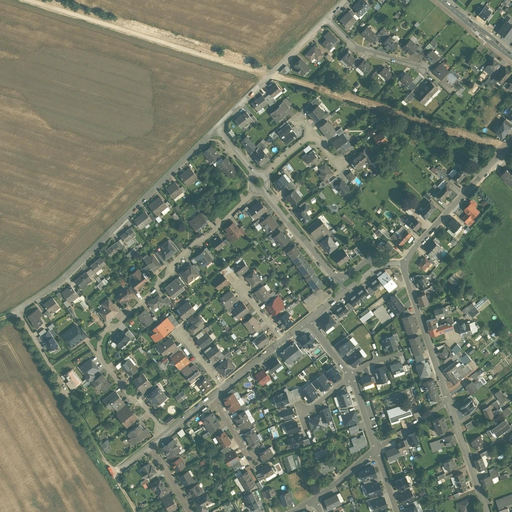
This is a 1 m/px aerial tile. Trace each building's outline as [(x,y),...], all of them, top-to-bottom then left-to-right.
[(371,6),(364,0),(361,0),(359,3),(358,2),(353,7),(356,11),(359,14),(360,14),(365,9),(366,10),(371,6)] [(485,7),(479,15),(485,20),(486,19),(490,13),(492,10),(489,8),(488,9),(485,7)] [(353,16),(349,11),(348,11),(349,12),(340,21),(340,20),(339,20),(348,29),(357,20),(353,16)] [(501,22),(504,24),(507,20),(508,21),(511,18),(507,15),(501,22)] [(498,32),(504,36),(511,26),(511,24),(508,21),(507,20),(504,24),(498,32)] [(367,26),(361,33),(370,42),(376,36),(377,35),(376,35),(367,26)] [(383,28),(376,35),(377,35),(376,36),(379,38),(381,36),(385,32),(386,31),(383,28)] [(329,31),(325,35),(328,37),(322,43),(328,49),(338,39),(329,31)] [(385,40),(382,43),(390,50),(397,43),(389,36),(385,40)] [(410,39),(402,47),(403,47),(410,54),(410,55),(414,51),(418,47),(418,46),(410,39)] [(323,55),(314,45),(305,54),(311,60),(314,57),(318,60),(323,55)] [(419,45),(418,46),(418,47),(414,51),(418,55),(424,49),(419,45)] [(424,49),(418,55),(423,59),(426,56),(428,53),(424,49)] [(431,49),(428,53),(426,56),(434,63),(440,57),(431,49)] [(355,59),(348,52),(342,58),(346,62),(350,65),(355,59)] [(333,58),(328,53),(325,56),(330,62),(333,58)] [(360,59),(357,57),(355,59),(350,65),(353,67),(360,59)] [(474,57),(468,64),(471,67),(478,60),(474,57)] [(488,64),(492,68),(494,70),(496,68),(498,65),(500,63),(494,58),(488,64)] [(309,67),(301,59),(294,66),(296,68),(296,69),(296,71),(297,72),(299,72),(300,72),(303,74),(306,71),(306,70),(309,67)] [(360,59),(353,67),(355,69),(358,66),(362,61),(360,59)] [(479,59),(478,60),(471,67),(471,68),(475,72),(484,62),(479,59)] [(371,67),(363,60),(362,61),(358,66),(365,73),(371,67)] [(436,70),(435,71),(439,75),(439,74),(443,78),(449,71),(442,64),(441,65),(436,70)] [(492,68),(488,64),(484,69),(488,73),(492,68)] [(290,70),(286,65),(279,72),(286,74),(290,70)] [(379,67),(372,75),(375,77),(380,72),(379,72),(381,70),(379,67)] [(391,74),(384,67),(381,70),(379,72),(380,72),(387,79),(391,74)] [(511,72),(506,68),(500,75),(505,79),(507,77),(509,75),(511,72)] [(449,71),(443,78),(446,81),(450,85),(451,84),(456,79),(457,78),(449,71)] [(412,79),(406,73),(402,77),(400,80),(406,86),(407,85),(411,81),(412,79)] [(495,77),(488,85),(492,88),(498,80),(497,79),(495,77)] [(416,86),(411,81),(407,85),(412,90),(416,86)] [(433,83),(431,81),(424,89),(431,96),(438,88),(437,87),(433,83)] [(458,81),(453,87),(457,91),(462,85),(458,81)] [(276,84),(268,90),(270,93),(272,96),(280,90),(276,84)] [(431,96),(424,89),(416,97),(424,104),(431,96)] [(411,91),(406,97),(409,100),(410,101),(416,96),(411,91)] [(272,96),(270,93),(266,96),(273,104),(276,101),(272,96)] [(264,98),(263,96),(256,102),(255,100),(251,103),(257,111),(267,103),(268,102),(264,98)] [(273,104),(266,96),(264,98),(268,102),(267,103),(270,106),(273,104)] [(316,98),(311,102),(315,107),(317,106),(318,106),(320,104),(316,98)] [(283,102),(279,105),(280,106),(284,110),(284,111),(288,108),(283,102)] [(307,105),(300,111),(304,116),(312,110),(307,105)] [(280,106),(271,114),(274,118),(276,116),(278,119),(285,114),(282,111),(284,110),(280,106)] [(315,107),(308,114),(314,121),(324,113),(318,106),(317,106),(315,107)] [(246,112),(240,117),(239,117),(235,120),(240,127),(247,122),(251,118),(250,117),(246,112)] [(504,122),(511,128),(511,126),(511,124),(506,119),(503,122),(504,122)] [(327,121),(319,127),(328,138),(336,132),(327,121)] [(496,132),(503,137),(511,128),(504,122),(496,132)] [(291,129),(287,124),(287,125),(281,129),(278,132),(287,143),(294,137),(295,137),(295,136),(296,136),(291,129)] [(232,130),(229,132),(235,139),(237,137),(232,130)] [(387,140),(381,132),(374,138),(379,144),(382,142),(383,143),(387,140)] [(343,134),(340,137),(339,137),(332,143),(336,149),(337,149),(342,145),(346,149),(348,147),(353,144),(349,139),(347,140),(343,135),(343,134)] [(256,146),(246,136),(241,141),(247,148),(246,148),(250,152),(256,146)] [(258,148),(256,151),(258,153),(262,150),(265,148),(262,144),(258,148)] [(342,145),(337,149),(336,149),(335,150),(338,154),(340,154),(345,150),(345,149),(346,149),(342,145)] [(219,155),(212,146),(203,153),(210,161),(211,161),(219,155)] [(365,148),(359,153),(365,160),(368,164),(374,159),(365,148)] [(258,153),(254,157),(260,165),(261,165),(269,159),(267,156),(267,155),(266,154),(265,154),(262,150),(258,153)] [(313,150),(309,153),(310,154),(308,155),(306,153),(302,157),(305,161),(306,160),(308,164),(312,161),(313,162),(315,161),(315,162),(319,159),(317,158),(318,157),(316,155),(315,155),(314,153),(315,153),(313,150)] [(359,153),(350,160),(357,169),(361,166),(360,165),(365,160),(359,153)] [(219,155),(211,161),(214,164),(221,158),(219,155)] [(237,171),(228,160),(222,165),(220,162),(216,166),(221,172),(224,169),(228,173),(226,174),(230,177),(237,171)] [(325,163),(319,168),(323,173),(320,176),(324,181),(333,173),(325,163)] [(464,165),(457,172),(463,177),(468,171),(465,168),(466,167),(464,165)] [(190,168),(180,175),(181,177),(181,178),(187,186),(191,183),(190,181),(197,176),(195,174),(190,168)] [(511,172),(511,173),(507,169),(501,175),(511,185),(511,183),(511,172)] [(355,177),(351,171),(346,175),(350,181),(355,177)] [(463,177),(457,172),(451,179),(453,181),(455,180),(458,183),(463,177)] [(288,183),(282,175),(274,182),(280,189),(285,185),(288,183)] [(329,183),(332,187),(335,186),(339,182),(336,177),(329,183)] [(291,180),(288,183),(285,185),(288,189),(294,184),(291,180)] [(339,182),(335,186),(342,195),(349,189),(347,186),(345,183),(344,183),(342,180),(339,182)] [(175,183),(170,187),(166,189),(170,194),(173,199),(182,192),(182,191),(180,188),(175,182),(175,183)] [(447,183),(441,189),(447,195),(452,189),(449,186),(450,185),(447,183)] [(294,184),(288,189),(291,192),(294,190),(294,191),(297,188),(294,184)] [(441,189),(435,197),(437,199),(438,198),(442,201),(447,195),(441,189)] [(291,192),(286,196),(292,204),(300,198),(294,191),(294,190),(291,192)] [(160,197),(150,205),(153,210),(152,210),(156,215),(167,206),(165,203),(160,197)] [(431,200),(425,207),(431,212),(436,207),(433,204),(434,203),(431,200)] [(260,201),(250,209),(256,217),(266,210),(260,201)] [(471,204),(468,207),(467,207),(465,208),(465,210),(468,212),(473,217),(473,218),(479,212),(474,207),(471,204)] [(301,208),(297,211),(300,216),(300,217),(299,218),(300,218),(300,219),(301,219),(302,219),(305,223),(310,218),(305,212),(309,209),(306,205),(305,205),(301,208)] [(431,212),(425,207),(423,209),(419,214),(421,216),(422,215),(426,218),(431,212)] [(145,211),(133,220),(139,227),(144,223),(146,225),(152,220),(148,216),(145,211)] [(208,219),(203,212),(200,214),(201,216),(201,215),(206,221),(208,219)] [(468,212),(463,218),(468,223),(470,221),(473,217),(468,212)] [(352,222),(344,214),(341,218),(350,225),(352,222)] [(201,216),(198,218),(197,216),(191,221),(193,224),(192,225),(197,230),(207,222),(206,221),(201,215),(201,216)] [(264,219),(261,222),(269,232),(278,224),(275,221),(274,222),(269,215),(264,219)] [(262,217),(254,223),(256,226),(261,222),(264,219),(262,217)] [(421,223),(414,217),(413,218),(410,221),(408,223),(415,230),(421,223)] [(454,232),(461,225),(453,218),(447,225),(449,228),(454,232)] [(319,219),(308,227),(315,236),(321,231),(326,227),(319,219)] [(234,223),(226,229),(228,232),(226,235),(230,240),(235,237),(236,237),(237,236),(238,235),(237,233),(239,231),(240,231),(239,229),(234,223)] [(387,232),(381,226),(378,229),(388,238),(390,235),(387,232)] [(326,227),(321,231),(324,236),(327,234),(330,231),(326,227)] [(130,228),(120,236),(125,243),(131,239),(135,235),(130,228)] [(449,228),(447,231),(453,237),(456,234),(454,232),(449,228)] [(411,234),(405,229),(400,234),(406,240),(411,234)] [(275,230),(267,237),(270,241),(273,237),(278,233),(275,230)] [(397,231),(394,234),(394,233),(391,236),(395,240),(400,234),(397,231)] [(282,234),(280,232),(278,234),(278,233),(273,237),(276,241),(276,243),(280,243),(282,246),(285,243),(285,242),(288,240),(286,237),(286,235),(282,234)] [(400,234),(395,240),(401,245),(406,240),(400,234)] [(219,236),(211,243),(217,251),(225,244),(223,241),(219,236)] [(329,236),(320,243),(329,253),(337,247),(329,236)] [(124,247),(119,240),(115,243),(120,249),(124,247)] [(441,247),(433,240),(425,248),(430,253),(433,255),(441,247)] [(176,251),(168,241),(163,244),(166,247),(159,253),(164,259),(165,260),(176,251)] [(392,246),(387,241),(385,243),(382,246),(388,251),(392,246)] [(115,243),(105,251),(110,257),(120,249),(115,243)] [(292,248),(288,251),(293,257),(300,252),(295,246),(292,248)] [(441,247),(433,255),(436,258),(438,256),(438,255),(444,248),(442,246),(441,247)] [(134,248),(129,253),(133,258),(138,253),(134,248)] [(349,257),(343,249),(335,256),(341,264),(349,257)] [(208,254),(204,250),(194,258),(202,267),(212,259),(208,254)] [(159,253),(158,251),(155,253),(162,261),(164,259),(159,253)] [(300,252),(293,257),(298,263),(304,259),(305,258),(300,252)] [(433,255),(430,253),(428,255),(431,258),(434,261),(436,258),(433,255)] [(154,256),(150,258),(148,257),(144,260),(147,264),(144,267),(147,271),(151,268),(154,271),(161,265),(154,256)] [(100,257),(90,265),(92,267),(95,272),(106,264),(100,257)] [(426,257),(418,264),(424,270),(431,263),(429,260),(426,257)] [(298,263),(297,264),(302,270),(309,265),(304,259),(298,263)] [(243,260),(238,264),(237,264),(233,267),(239,274),(248,267),(242,260),(243,260)] [(200,271),(194,264),(192,266),(197,273),(200,271)] [(185,270),(184,271),(183,270),(179,273),(186,282),(192,277),(194,280),(195,279),(194,278),(198,275),(197,273),(192,266),(191,265),(185,270)] [(309,265),(302,270),(307,277),(313,272),(314,271),(309,265)] [(147,271),(144,267),(141,269),(147,276),(150,274),(147,271)] [(225,268),(220,272),(222,274),(224,276),(228,272),(225,268)] [(460,268),(454,274),(460,281),(466,276),(460,268)] [(147,281),(138,269),(132,274),(135,278),(131,282),(133,284),(137,289),(147,281)] [(253,271),(246,277),(253,286),(259,281),(260,280),(253,271)] [(397,285),(385,271),(377,277),(382,284),(389,292),(397,285)] [(85,272),(75,280),(80,287),(91,279),(89,277),(86,272),(85,272)] [(307,277),(311,283),(318,278),(313,272),(307,277)] [(222,274),(213,281),(219,289),(228,282),(224,276),(222,274)] [(185,284),(178,276),(176,278),(182,286),(185,284)] [(377,277),(369,284),(370,286),(374,290),(382,284),(377,277)] [(421,278),(416,281),(420,290),(424,287),(427,285),(423,277),(421,278)] [(172,283),(170,284),(169,284),(164,288),(170,295),(173,293),(175,296),(176,295),(184,288),(182,286),(176,278),(175,279),(177,281),(173,284),(172,283)] [(318,278),(311,283),(316,290),(320,287),(323,284),(318,278)] [(133,284),(129,287),(134,293),(138,290),(137,289),(133,284)] [(70,285),(66,289),(61,293),(68,301),(71,299),(72,300),(78,295),(76,292),(70,285)] [(263,286),(255,292),(262,301),(268,296),(270,295),(269,294),(263,286)] [(134,293),(129,287),(126,290),(127,291),(129,294),(128,294),(130,296),(134,293)] [(316,290),(303,300),(307,305),(324,292),(320,287),(316,290)] [(364,287),(356,293),(361,300),(369,293),(366,289),(364,287)] [(125,292),(122,289),(119,292),(120,294),(116,297),(119,302),(120,301),(122,304),(125,301),(124,300),(127,298),(126,297),(128,294),(129,294),(127,291),(125,292)] [(230,290),(221,297),(223,300),(223,301),(223,302),(224,301),(227,305),(230,303),(236,298),(230,290)] [(361,300),(356,293),(348,300),(349,301),(353,306),(361,300)] [(426,293),(419,296),(420,298),(419,298),(423,308),(427,306),(429,303),(426,293)] [(158,295),(148,303),(153,309),(159,304),(161,306),(165,303),(162,300),(158,295)] [(404,307),(395,295),(388,300),(390,303),(389,304),(392,308),(393,307),(397,313),(404,307)] [(167,296),(162,300),(165,303),(166,305),(171,301),(167,296)] [(272,301),(267,305),(269,307),(267,308),(273,315),(283,306),(284,306),(280,302),(281,301),(278,296),(277,296),(272,301)] [(474,306),(477,308),(488,299),(485,296),(474,306)] [(52,297),(43,305),(47,310),(50,314),(55,310),(54,309),(58,306),(56,302),(52,297)] [(112,304),(108,299),(103,303),(106,306),(99,312),(106,321),(113,315),(112,313),(117,310),(112,304)] [(188,301),(179,308),(182,313),(181,314),(181,315),(183,318),(184,318),(186,316),(186,317),(195,310),(188,301)] [(235,308),(232,310),(233,310),(239,318),(238,317),(243,314),(244,314),(249,310),(243,302),(235,308)] [(343,303),(334,311),(336,313),(339,317),(348,310),(345,305),(343,303)] [(455,303),(446,306),(448,314),(453,312),(457,308),(455,303)] [(470,309),(467,312),(472,318),(480,312),(477,308),(474,306),(470,309)] [(397,313),(395,314),(397,316),(402,313),(406,309),(404,307),(397,313)] [(442,307),(434,310),(436,317),(436,318),(437,317),(445,315),(442,307)] [(38,309),(28,316),(32,322),(32,323),(35,327),(43,322),(38,316),(41,313),(38,309)] [(144,310),(137,316),(145,327),(153,320),(148,314),(147,314),(146,313),(147,312),(144,310)] [(369,311),(359,318),(362,322),(372,315),(369,311)] [(284,313),(277,319),(284,328),(292,322),(285,313),(284,313)] [(330,316),(336,323),(338,321),(337,319),(333,314),(333,313),(330,316)] [(176,320),(171,314),(167,317),(172,323),(176,320)] [(403,317),(402,317),(407,333),(408,332),(415,330),(416,330),(411,314),(409,315),(403,317)] [(203,321),(198,315),(194,318),(192,320),(195,324),(193,326),(192,325),(189,328),(193,333),(203,326),(203,325),(203,324),(201,322),(203,321)] [(319,323),(325,331),(336,323),(330,316),(329,315),(319,323)] [(167,317),(163,321),(167,327),(172,323),(167,317)] [(254,319),(252,317),(244,323),(249,329),(252,327),(254,330),(255,329),(259,326),(259,325),(256,322),(257,320),(256,319),(254,319)] [(434,318),(427,320),(430,329),(437,326),(436,322),(434,318)] [(162,322),(154,329),(156,332),(153,334),(157,340),(164,334),(164,333),(163,332),(165,331),(165,332),(169,329),(167,327),(163,321),(162,321),(162,322)] [(437,326),(430,329),(432,336),(443,332),(442,328),(445,328),(444,326),(449,325),(449,323),(443,325),(439,326),(437,326)] [(465,324),(465,323),(462,323),(463,325),(459,327),(460,331),(462,336),(473,332),(470,323),(465,324)] [(76,325),(62,336),(71,348),(84,338),(80,332),(81,331),(79,330),(80,330),(76,325)] [(87,335),(82,328),(80,330),(79,330),(81,331),(80,332),(84,338),(87,335)] [(113,339),(122,348),(130,340),(125,334),(121,331),(113,339)] [(130,340),(131,341),(135,337),(128,331),(125,334),(130,340)] [(198,338),(196,340),(202,348),(213,339),(207,332),(207,331),(204,334),(198,338)] [(260,335),(254,339),(260,347),(269,340),(263,332),(260,335)] [(307,334),(305,335),(304,334),(301,337),(301,338),(300,339),(300,340),(305,347),(306,347),(308,346),(309,347),(310,347),(312,345),(312,344),(311,343),(313,342),(312,340),(308,336),(307,334)] [(423,350),(418,335),(416,336),(410,338),(409,338),(414,354),(421,351),(423,350)] [(389,350),(397,348),(395,342),(393,336),(385,339),(386,343),(385,343),(386,347),(387,347),(389,350)] [(52,337),(45,341),(50,350),(58,345),(52,337)] [(169,338),(163,343),(158,347),(159,347),(161,350),(161,351),(163,354),(166,352),(167,353),(171,350),(176,346),(174,344),(175,343),(172,340),(169,338)] [(355,346),(349,339),(344,344),(338,348),(344,354),(345,353),(351,348),(355,346)] [(294,342),(287,348),(296,359),(303,353),(299,349),(294,342)] [(457,344),(452,350),(456,353),(456,354),(461,348),(457,344)] [(212,348),(206,353),(206,354),(207,353),(210,356),(209,356),(213,361),(212,362),(213,362),(220,357),(223,354),(223,353),(222,354),(215,346),(216,346),(216,345),(212,348)] [(450,352),(449,353),(444,347),(438,352),(443,358),(442,359),(444,362),(451,358),(451,357),(453,356),(450,352)] [(287,348),(280,353),(286,360),(289,364),(296,359),(287,348)] [(347,355),(349,358),(356,353),(354,350),(347,355)] [(181,351),(172,358),(181,369),(187,365),(189,362),(181,351)] [(359,351),(356,353),(349,358),(348,360),(353,366),(364,357),(359,351)] [(421,351),(414,354),(417,362),(424,360),(421,351)] [(456,354),(456,353),(453,356),(451,357),(454,362),(459,358),(456,354)] [(467,354),(462,358),(462,357),(459,358),(466,364),(467,364),(471,360),(467,354)] [(276,358),(267,365),(270,368),(273,372),(282,365),(276,358)] [(459,358),(454,362),(457,365),(459,363),(460,364),(463,367),(466,364),(459,358)] [(99,369),(91,359),(81,367),(88,377),(93,374),(99,369)] [(137,369),(129,359),(126,361),(121,365),(129,376),(137,369)] [(230,364),(226,360),(217,367),(224,376),(234,367),(231,363),(230,364)] [(401,362),(390,366),(393,373),(403,370),(402,366),(401,362)] [(425,363),(417,366),(416,366),(420,376),(423,375),(429,373),(430,373),(431,373),(427,362),(425,363)] [(454,362),(443,370),(449,378),(453,375),(451,372),(458,366),(457,365),(454,362)] [(460,369),(453,375),(458,381),(468,374),(472,370),(467,364),(466,364),(463,367),(460,369)] [(181,369),(181,370),(184,373),(190,369),(187,365),(181,369)] [(194,365),(190,369),(184,373),(187,378),(189,376),(191,379),(193,377),(200,372),(198,369),(194,365)] [(326,372),(330,378),(333,382),(340,376),(333,367),(326,372)] [(382,367),(374,370),(377,378),(379,383),(387,380),(384,373),(382,367)] [(270,368),(267,370),(268,371),(273,377),(275,375),(273,372),(270,368)] [(75,373),(72,369),(65,374),(70,380),(66,383),(71,388),(80,381),(74,374),(75,373)] [(262,384),(270,378),(266,373),(265,372),(263,369),(255,375),(262,384)] [(142,373),(133,380),(133,381),(134,380),(136,382),(135,383),(136,385),(137,385),(138,386),(138,387),(139,388),(140,388),(142,390),(141,391),(143,393),(149,389),(147,387),(150,384),(149,384),(147,382),(148,381),(142,373)] [(86,379),(88,382),(90,380),(95,376),(93,374),(88,377),(86,379)] [(97,379),(92,382),(96,387),(98,385),(103,391),(110,385),(102,375),(97,379)] [(325,389),(329,386),(325,381),(321,375),(316,379),(318,380),(315,382),(315,383),(319,387),(321,390),(324,388),(325,389)] [(370,375),(361,378),(363,386),(372,383),(370,377),(370,375)] [(458,381),(453,375),(449,378),(454,384),(458,381)] [(191,383),(189,385),(192,388),(197,384),(197,383),(201,380),(199,377),(195,380),(191,383)] [(201,380),(197,383),(197,384),(201,388),(204,391),(208,388),(209,388),(210,387),(210,386),(211,385),(205,377),(201,380)] [(433,379),(422,382),(425,392),(429,390),(436,388),(433,379)] [(480,381),(475,385),(478,389),(484,384),(481,381),(480,381)] [(472,382),(466,386),(472,393),(478,389),(475,385),(473,383),(472,382)] [(314,391),(316,389),(311,383),(300,392),(308,402),(317,395),(314,391)] [(153,390),(147,395),(150,399),(160,390),(157,386),(153,390)] [(412,386),(405,388),(405,390),(406,389),(408,397),(414,395),(412,386)] [(286,392),(288,397),(294,396),(294,395),(292,390),(289,391),(286,387),(284,389),(285,392),(286,392)] [(436,388),(429,390),(432,400),(432,401),(435,399),(439,398),(436,388)] [(405,390),(399,392),(400,395),(397,396),(396,393),(391,394),(392,397),(388,399),(390,404),(390,405),(402,401),(402,399),(408,397),(406,389),(405,390)] [(160,390),(150,399),(152,402),(154,405),(159,402),(166,397),(160,390)] [(504,397),(499,390),(495,393),(502,402),(506,400),(506,399),(504,397)] [(114,391),(103,400),(107,406),(111,403),(115,408),(123,402),(119,396),(118,397),(114,391)] [(273,396),(276,406),(280,405),(286,403),(289,402),(288,397),(286,392),(285,392),(282,393),(282,392),(276,394),(277,395),(273,396)] [(228,395),(223,399),(227,405),(236,400),(233,393),(232,393),(228,395)] [(347,393),(337,396),(340,405),(341,407),(346,405),(351,403),(347,393)] [(470,396),(463,401),(465,404),(472,399),(470,396)] [(236,400),(227,405),(230,411),(236,408),(240,405),(239,405),(236,400)] [(477,406),(472,400),(461,408),(466,415),(477,406)] [(123,402),(115,408),(117,411),(125,405),(123,402)] [(244,402),(239,405),(240,405),(236,408),(237,411),(246,405),(244,402)] [(404,405),(391,410),(387,411),(390,418),(389,418),(391,423),(400,420),(399,418),(412,414),(408,403),(403,405),(404,405)] [(117,411),(116,412),(118,415),(120,414),(120,413),(127,408),(125,405),(117,411)] [(507,407),(502,410),(503,411),(506,416),(510,412),(507,407)] [(127,408),(120,413),(120,414),(118,415),(126,426),(136,418),(133,414),(132,415),(127,408)] [(287,409),(282,411),(283,414),(283,415),(283,417),(284,418),(285,419),(294,415),(291,408),(287,409)] [(326,408),(323,410),(320,411),(321,414),(323,421),(326,420),(326,422),(327,422),(329,421),(329,419),(329,416),(328,416),(326,408)] [(490,409),(484,412),(488,419),(494,416),(492,414),(492,413),(490,409)] [(239,413),(233,416),(237,422),(247,417),(247,416),(244,411),(244,410),(239,413)] [(345,426),(358,421),(354,410),(349,412),(343,414),(343,415),(344,418),(343,419),(345,426)] [(205,416),(202,418),(205,424),(206,424),(216,418),(212,412),(211,413),(205,416)] [(172,414),(166,420),(169,424),(176,418),(172,414)] [(316,417),(312,418),(312,420),(309,421),(312,431),(321,428),(320,426),(324,425),(323,421),(321,414),(315,416),(316,417)] [(443,416),(432,420),(435,428),(437,433),(444,430),(447,429),(443,416)] [(247,417),(237,422),(241,428),(246,425),(250,422),(247,417)] [(216,418),(206,424),(210,430),(215,428),(220,425),(216,418)] [(473,419),(465,425),(469,430),(477,425),(473,419)] [(505,420),(493,429),(498,435),(505,429),(510,426),(509,425),(505,420)] [(293,422),(285,425),(288,432),(298,429),(296,421),(293,422)] [(141,427),(138,424),(133,428),(128,433),(131,437),(129,438),(133,443),(140,438),(143,436),(144,437),(148,433),(148,432),(146,428),(144,428),(142,430),(141,429),(141,427)] [(357,425),(348,428),(350,434),(359,431),(357,425)] [(244,433),(247,439),(256,434),(252,428),(251,429),(244,433)] [(435,428),(431,429),(433,436),(438,436),(445,433),(444,430),(437,433),(435,428)] [(181,429),(177,432),(180,437),(185,433),(181,429)] [(224,432),(221,434),(220,433),(216,436),(220,443),(221,443),(223,446),(227,443),(226,442),(229,440),(224,432)] [(414,432),(407,435),(408,437),(412,445),(418,442),(414,432)] [(256,434),(247,439),(251,446),(252,445),(258,441),(260,440),(256,434)] [(300,434),(289,438),(290,441),(292,446),(303,442),(302,440),(300,434)] [(361,438),(357,439),(356,437),(351,439),(353,446),(349,447),(350,453),(359,450),(359,448),(364,446),(367,445),(364,434),(360,435),(361,438)] [(454,434),(445,437),(446,441),(445,441),(447,446),(457,442),(454,434)] [(478,437),(471,441),(475,449),(482,445),(478,437)] [(113,448),(109,444),(112,442),(108,438),(101,444),(107,452),(113,448)] [(173,439),(168,443),(164,445),(164,446),(163,448),(168,457),(178,451),(180,450),(173,439)] [(441,439),(433,441),(436,449),(441,448),(440,445),(442,444),(441,441),(442,441),(441,439)] [(403,440),(396,443),(397,446),(401,455),(403,453),(402,449),(406,448),(403,440)] [(260,444),(257,445),(261,452),(266,449),(262,442),(260,444)] [(394,458),(401,455),(397,446),(385,451),(390,461),(394,459),(394,458)] [(261,452),(259,453),(263,459),(272,454),(269,447),(266,449),(261,452)] [(323,451),(315,454),(314,452),(316,459),(328,455),(326,448),(323,449),(323,451)] [(232,451),(224,456),(226,459),(229,460),(231,463),(238,459),(239,458),(234,450),(232,451)] [(300,452),(283,458),(288,473),(305,467),(300,452)] [(172,461),(171,462),(176,470),(184,465),(179,457),(172,461)] [(453,457),(442,462),(447,471),(457,466),(453,457)] [(482,457),(474,460),(478,471),(486,468),(482,457)] [(238,459),(231,463),(235,470),(242,465),(238,459)] [(330,459),(317,463),(320,470),(315,472),(317,477),(325,474),(325,472),(333,469),(330,459)] [(148,463),(141,467),(143,472),(142,473),(145,478),(156,471),(152,466),(150,466),(148,463)] [(269,463),(262,467),(263,468),(263,470),(262,470),(262,471),(265,476),(274,471),(269,463)] [(372,466),(366,468),(360,472),(362,476),(363,479),(362,479),(363,480),(369,478),(376,475),(373,465),(372,466)] [(495,467),(489,470),(491,475),(490,476),(492,479),(500,475),(498,471),(497,472),(495,467)] [(242,473),(237,476),(238,477),(241,483),(251,477),(247,470),(242,473)] [(187,471),(180,476),(185,484),(187,483),(192,479),(187,471)] [(262,471),(255,475),(259,480),(265,476),(262,471)] [(462,473),(455,476),(457,483),(465,481),(462,473)] [(405,476),(395,481),(398,489),(404,487),(408,484),(405,476)] [(490,476),(483,478),(483,477),(481,477),(484,486),(493,483),(492,479),(490,476)] [(251,477),(241,483),(245,489),(255,483),(251,477)] [(159,479),(157,481),(156,480),(151,483),(150,485),(152,489),(154,489),(156,489),(159,495),(167,490),(161,480),(159,479)] [(465,481),(457,483),(460,492),(468,489),(465,481)] [(372,484),(365,486),(366,486),(366,489),(366,490),(367,491),(367,492),(368,493),(369,496),(381,491),(378,482),(372,484)] [(197,484),(187,489),(191,495),(197,492),(201,490),(197,484)] [(272,488),(265,491),(267,496),(268,497),(275,494),(272,488)] [(402,494),(400,495),(401,498),(401,499),(403,503),(413,498),(412,495),(412,494),(411,494),(410,490),(402,494)] [(252,492),(245,496),(248,502),(255,499),(252,492)] [(287,492),(280,495),(283,505),(291,503),(290,500),(287,492)] [(206,493),(194,500),(201,511),(206,509),(204,505),(211,501),(206,493)] [(330,497),(324,500),(326,504),(328,509),(341,502),(337,494),(330,497)] [(170,495),(164,499),(164,500),(168,507),(167,507),(169,511),(176,507),(174,504),(175,504),(170,495)] [(379,499),(371,501),(374,510),(378,509),(382,508),(382,507),(386,506),(383,497),(379,499)] [(504,501),(497,503),(498,506),(499,506),(500,511),(509,511),(507,505),(511,503),(511,501),(511,500),(511,498),(504,501)] [(255,499),(248,502),(251,509),(258,506),(255,499)] [(469,499),(458,503),(460,507),(462,507),(464,511),(466,511),(473,509),(469,499)]
